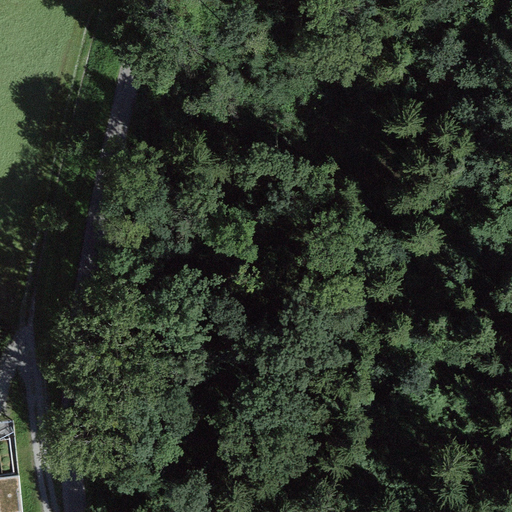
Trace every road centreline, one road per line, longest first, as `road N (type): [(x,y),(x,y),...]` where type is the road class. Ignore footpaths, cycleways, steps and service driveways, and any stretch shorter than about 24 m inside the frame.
road 1 (track): [(53,511),(29,328),(106,0)]
road 2 (residential): [(150,0),(100,169),(78,292),(72,422),(81,511)]
